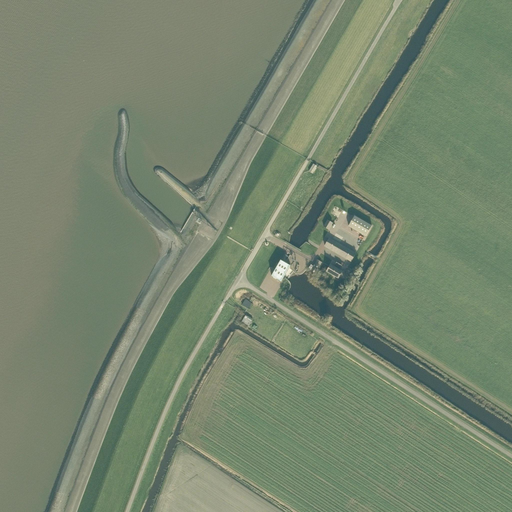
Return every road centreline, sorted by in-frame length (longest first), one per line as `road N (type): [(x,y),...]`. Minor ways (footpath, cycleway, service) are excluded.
road 1 (unclassified): [(511,457),(238,279)]
road 2 (unclassified): [(238,279),(401,0)]
road 3 (unclassified): [(127,511),(175,389),(238,279)]
